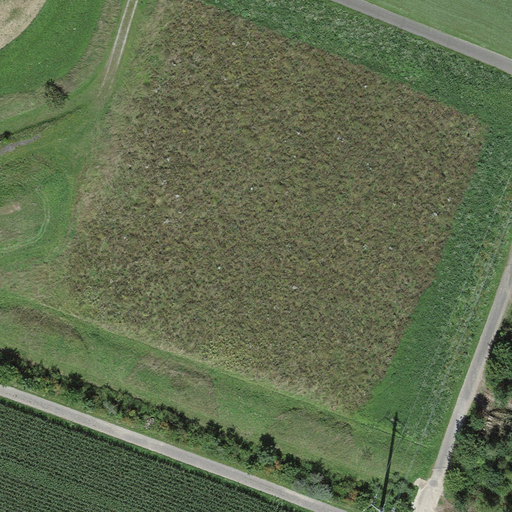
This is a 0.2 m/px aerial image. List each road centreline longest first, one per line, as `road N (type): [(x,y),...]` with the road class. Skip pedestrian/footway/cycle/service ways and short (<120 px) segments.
road 1 (track): [(0,389),(327,511)]
road 2 (track): [(511,272),(426,511)]
road 3 (track): [(511,67),(343,0)]
